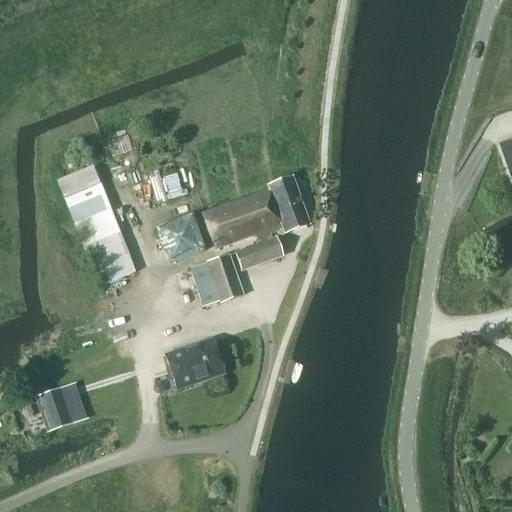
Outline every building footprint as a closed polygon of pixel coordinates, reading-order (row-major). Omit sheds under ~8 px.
[(511,142),(501,146),(511,176),(511,142)] [(94,165),(56,181),(99,287),(135,274),(94,165)] [(284,233),(309,225),(292,179),(268,188),(269,192),(202,216),(215,252),(256,237),(259,245),(235,253),(242,272),(282,258),(275,239),(272,240),(270,236),(283,231),(284,233)] [(190,214),(153,228),(168,266),(205,252),(190,214)] [(207,263),(190,269),(203,309),(221,303),(221,304),(243,297),(229,256),(207,263)] [(177,391),(224,374),(223,372),(225,368),(223,362),(219,360),(212,341),(165,358),(177,391)] [(73,426),(60,391),(39,399),(51,434),(73,426)]
